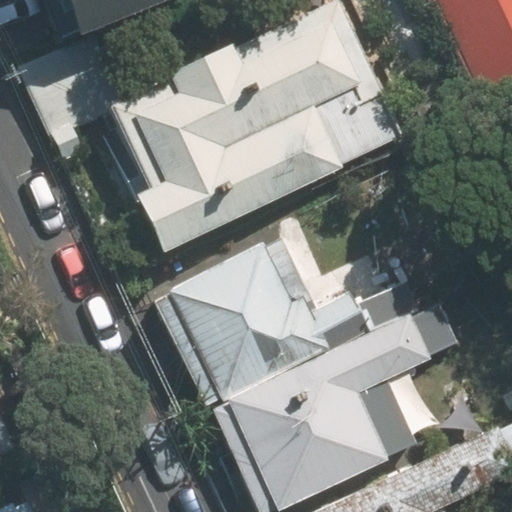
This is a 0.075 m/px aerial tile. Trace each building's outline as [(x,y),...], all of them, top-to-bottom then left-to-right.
[(58,0),(73,40),(182,0),(58,0)] [(511,0),(434,0),(484,105),(511,92),(511,0)] [(405,147),(336,2),(109,110),(147,189),(129,197),(160,263),(405,147)] [(69,46),(12,70),(48,152),(105,128),(69,46)] [(269,222),(137,290),(252,511),(292,511),(409,452),(374,384),(469,335),(452,302),(413,322),(392,281),(355,300),(347,285),(311,304),(269,222)] [(511,424),(316,511),(456,511),(511,487),(511,424)] [(0,511),(36,511),(28,494),(0,507),(0,511)]
